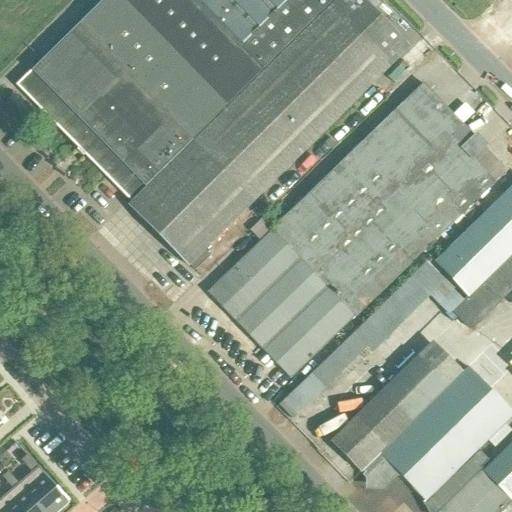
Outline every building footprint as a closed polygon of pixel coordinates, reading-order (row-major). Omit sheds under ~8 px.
[(275,56),(331,0),(103,0),(16,86),(127,199),(195,132),(275,56)] [(195,132),(127,199),(131,203),(127,206),(187,267),(188,266),(194,272),(209,256),(204,251),(410,48),(362,0),(331,0),(275,56),(195,132)] [(332,294),(354,317),(498,180),(476,157),(484,149),(472,137),(459,150),(449,139),(460,128),(421,87),(272,231),(293,253),(293,254),(310,272),(325,258),(335,268),(332,271),(343,283),(332,294)] [(511,186),(434,263),(467,297),(452,312),(470,331),(511,289),(511,186)] [(271,231),(272,232),(210,292),(291,376),(353,316),(354,318),(354,317),(332,294),(343,283),(332,271),(335,268),(325,258),(310,272),(293,254),(293,253),(272,231),(271,231)] [(362,473),(367,478),(367,487),(380,487),(395,472),(424,501),(421,503),(422,504),(423,503),(426,511),(482,457),(476,451),(511,416),(511,414),(467,368),(461,373),(432,343),(329,443),(360,474),(362,473)] [(486,461),(482,457),(426,511),(499,511),(511,501),(508,499),(511,494),(511,443),(493,463),(497,467),(487,477),(478,468),(486,461)] [(30,473),(17,484),(41,511),(56,511),(68,502),(63,496),(62,496),(37,467),(37,468),(26,456),(20,461),(30,473)] [(11,489),(0,499),(0,502),(8,511),(41,511),(17,484),(7,472),(1,477),(11,489)] [(0,511),(8,511),(0,502),(0,511)]
